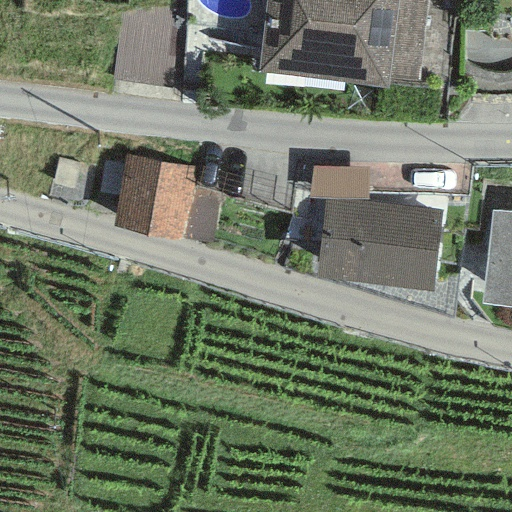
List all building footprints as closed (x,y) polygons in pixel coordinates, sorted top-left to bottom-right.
[(389,87),(389,81),(417,85),(426,0),(265,0),(257,71),(389,87)] [(134,9),(123,71),(175,80),(186,18),(134,9)] [(125,154),(110,227),(182,241),(196,168),(125,154)] [(324,201),(365,204),(367,168),(311,167),(306,199),(324,201)] [(324,201),(317,281),(435,290),(441,210),(365,204),(324,201)] [(511,215),(494,213),(482,304),(511,307),(511,215)]
